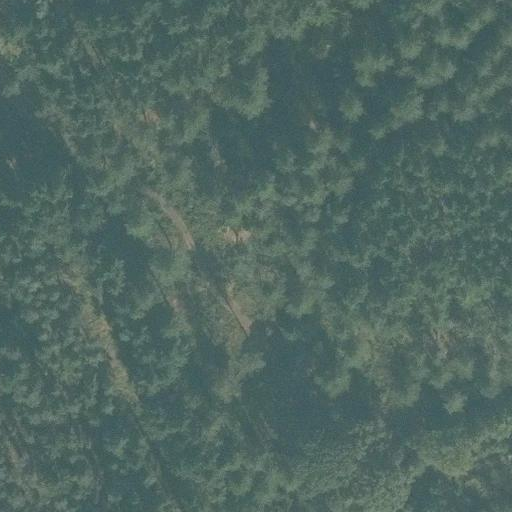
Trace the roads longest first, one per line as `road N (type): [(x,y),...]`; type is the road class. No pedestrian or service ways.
road 1 (track): [(339,0),(0,168)]
road 2 (track): [(511,363),(213,511)]
